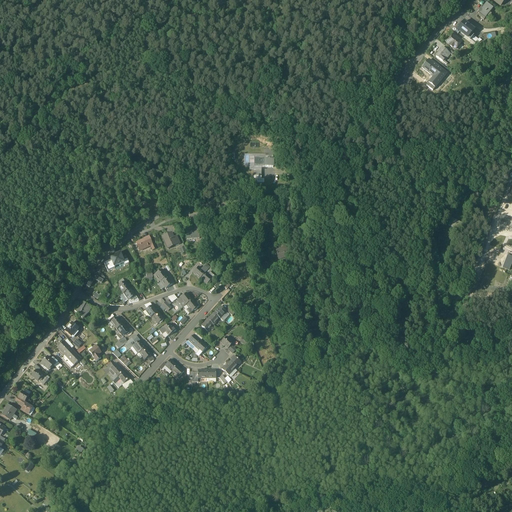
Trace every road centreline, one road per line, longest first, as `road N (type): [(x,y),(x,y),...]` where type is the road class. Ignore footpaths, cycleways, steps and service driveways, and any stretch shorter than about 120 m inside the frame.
road 1 (residential): [(462,0),(300,185),(263,202),(163,214),(102,253),(75,293)]
road 2 (residential): [(213,303),(192,288),(114,309),(75,293)]
road 3 (residential): [(75,293),(0,396)]
road 4 (unclassified): [(398,511),(439,505),(511,465)]
